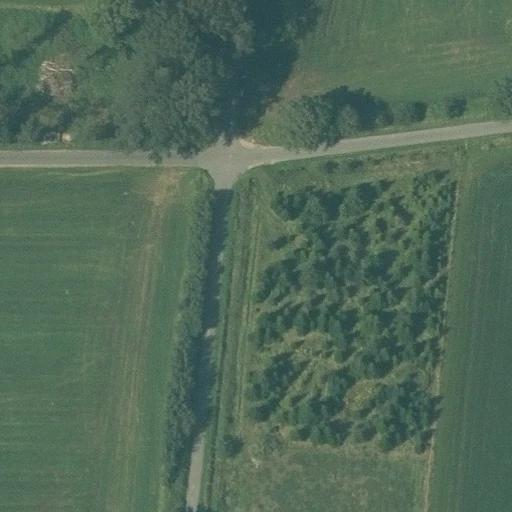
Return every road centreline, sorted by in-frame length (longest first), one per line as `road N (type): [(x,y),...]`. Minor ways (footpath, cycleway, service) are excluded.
road 1 (unclassified): [(191,511),(226,159)]
road 2 (unclassified): [(226,159),(511,126)]
road 3 (unclassified): [(226,159),(0,157)]
road 4 (unclassified): [(226,159),(239,0)]
